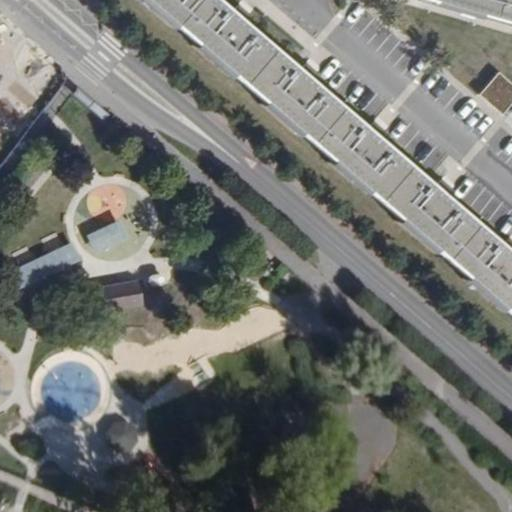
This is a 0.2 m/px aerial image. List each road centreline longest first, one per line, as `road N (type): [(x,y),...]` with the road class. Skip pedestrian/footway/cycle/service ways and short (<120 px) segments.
road 1 (tertiary): [(511,398),(41,0)]
road 2 (residential): [(305,7),(511,187)]
